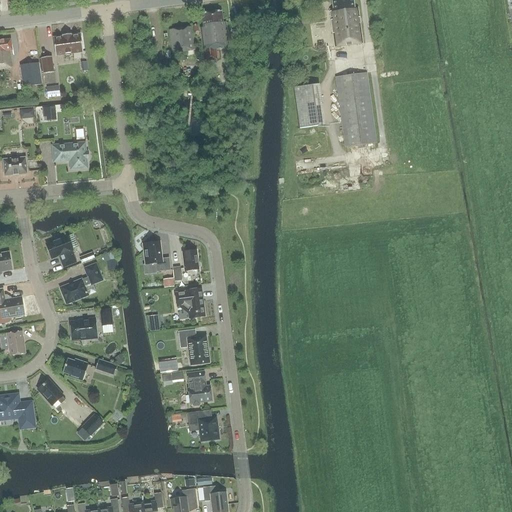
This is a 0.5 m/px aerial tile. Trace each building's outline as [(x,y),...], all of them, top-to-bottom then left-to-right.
[(332,0),(334,9),(330,10),(335,47),(363,44),(358,8),(354,8),(353,0),(332,0)] [(216,49),(229,47),(226,22),(223,22),(221,11),(202,14),(204,27),(201,28),(205,61),(217,60),(216,49)] [(195,50),(191,26),(169,29),(172,53),(195,50)] [(53,38),(56,56),(83,52),(81,35),(71,36),(71,35),(63,36),(63,37),(53,38)] [(9,51),(12,51),(11,39),(0,40),(0,69),(12,67),(9,51)] [(54,73),(52,57),(42,59),(44,74),(54,73)] [(20,65),(23,87),(42,85),(39,62),(20,65)] [(335,77),(345,147),(377,143),(367,73),(335,77)] [(294,87),(300,128),(325,125),(319,84),(294,87)] [(58,87),(47,88),(48,98),(59,96),(58,87)] [(55,107),(42,108),(43,117),(56,116),(55,107)] [(34,108),(20,109),(21,117),(34,117),(34,108)] [(87,152),(86,152),(85,143),(53,146),(54,162),(70,161),(71,170),(87,168),(86,159),(88,159),(89,157),(89,154),(87,152)] [(18,175),(27,174),(25,158),(3,160),(5,176),(13,175),(13,176),(18,176),(18,175)] [(46,244),(52,259),(59,256),(63,268),(76,263),(72,251),(73,251),(67,236),(46,244)] [(159,242),(144,244),(146,265),(156,264),(157,272),(170,270),(169,258),(162,259),(159,242)] [(197,251),(182,253),(185,272),(199,270),(199,269),(200,267),(200,263),(198,262),(197,251)] [(1,271),(12,270),(9,253),(0,254),(0,275),(1,273),(1,271)] [(82,264),(88,262),(95,259),(92,253),(80,258),(82,264)] [(91,285),(103,281),(96,264),(85,269),(88,277),(82,280),(82,279),(73,283),(60,288),(67,304),(88,296),(85,287),(91,284),(91,285)] [(180,267),(173,268),(175,282),(182,281),(180,267)] [(11,320),(11,317),(24,315),(21,298),(11,300),(11,299),(6,296),(5,296),(3,289),(0,289),(0,323),(1,324),(7,323),(9,322),(11,320)] [(181,307),(188,312),(189,319),(205,317),(202,290),(186,292),(176,293),(177,307),(181,307)] [(102,326),(113,325),(111,310),(100,311),(102,326)] [(86,340),(97,339),(95,319),(83,320),(84,322),(70,323),(72,339),(85,338),(86,340)] [(180,349),(189,348),(191,365),(209,363),(206,337),(196,338),(195,330),(178,332),(180,349)] [(11,356),(25,354),(22,332),(7,334),(11,356)] [(121,354),(115,358),(120,365),(125,361),(121,354)] [(83,382),(89,364),(88,364),(79,361),(79,363),(68,359),(67,359),(63,373),(69,375),(69,377),(82,381),(83,382)] [(114,376),(117,366),(99,360),(98,360),(95,370),(96,370),(114,375),(114,376)] [(200,403),(212,402),(210,386),(206,387),(204,372),(187,374),(189,389),(188,389),(190,404),(193,404),(193,405),(195,406),(199,406),(200,405),(200,403)] [(38,390),(52,406),(58,401),(61,404),(66,400),(63,397),(63,396),(49,380),(38,390)] [(21,429),(34,427),(31,403),(19,405),(18,396),(0,397),(0,420),(20,418),(21,429)] [(189,425),(199,424),(201,442),(219,440),(216,418),(202,420),(201,412),(187,413),(189,425)] [(91,436),(103,424),(94,415),(82,427),(91,436)] [(181,415),(171,416),(172,423),(182,422),(181,415)] [(125,482),(119,483),(121,495),(127,494),(125,482)] [(213,511),(228,511),(225,493),(211,495),(210,487),(203,488),(204,502),(212,501),(213,511)] [(170,500),(172,509),(173,509),(173,511),(188,511),(188,507),(197,505),(195,490),(182,491),(183,498),(170,500)] [(155,503),(143,504),(143,511),(157,511),(157,509),(163,508),(161,493),(154,494),(155,503)] [(143,511),(143,504),(130,506),(128,498),(121,499),(123,511),(143,511)] [(112,509),(99,510),(99,511),(119,511),(117,499),(111,500),(112,509)]
